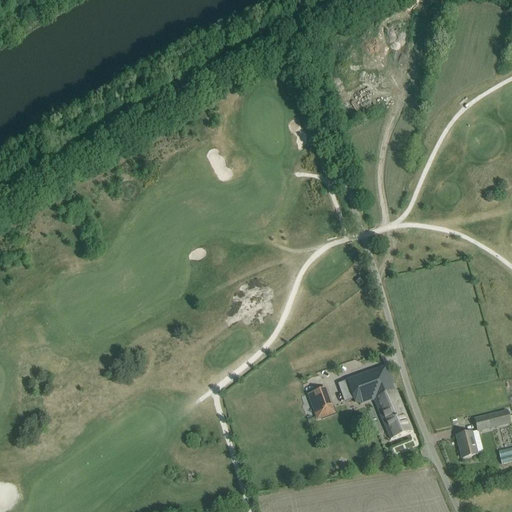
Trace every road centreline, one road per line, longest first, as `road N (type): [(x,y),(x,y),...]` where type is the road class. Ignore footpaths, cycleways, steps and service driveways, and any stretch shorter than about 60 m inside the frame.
road 1 (unclassified): [(456,511),(307,79)]
road 2 (track): [(0,199),(348,0)]
